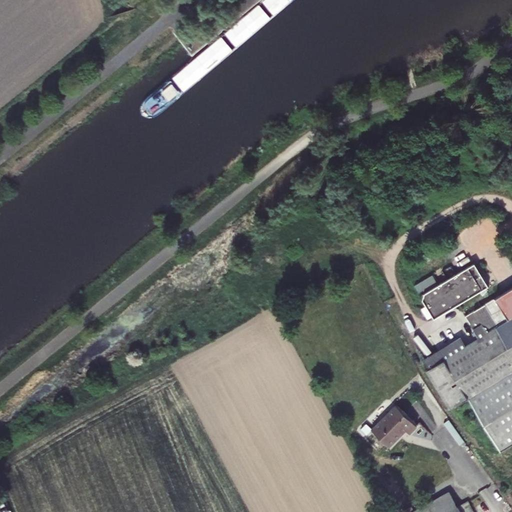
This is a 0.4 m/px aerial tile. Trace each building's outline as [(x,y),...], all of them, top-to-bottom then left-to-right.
[(497,286),(482,263),(428,295),(443,318),(497,286)] [(423,276),(426,285),(438,282),(435,273),(423,276)] [(511,287),(466,317),(475,333),(485,327),(488,333),(479,339),(466,348),(430,370),(428,371),(452,409),(469,398),(499,449),(511,440),(511,287)] [(488,333),(485,327),(475,333),(479,339),(488,333)] [(426,363),(430,370),(466,348),(462,341),(426,363)] [(417,427),(396,405),(371,428),(388,446),(406,430),(409,434),(417,427)] [(449,493),(413,511),(442,511),(456,505),(449,493)] [(472,511),(466,499),(456,505),(442,511),(472,511)]
